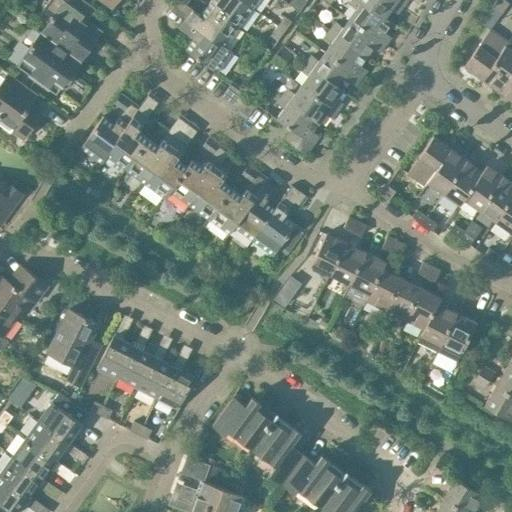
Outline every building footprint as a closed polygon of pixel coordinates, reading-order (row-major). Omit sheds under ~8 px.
[(53,16),(41,32),(80,60),(101,31),(81,17),(91,4),(85,0),(49,0),(43,9),(53,16)] [(238,26),(252,7),(242,0),(210,0),(207,4),(238,26)] [(391,21),(384,16),(383,17),(360,0),(351,0),(349,4),(356,9),(349,18),(386,44),(391,36),(384,31),(391,21)] [(397,13),(403,6),(394,0),(360,0),(383,17),(384,16),(390,8),(397,13)] [(506,0),(496,0),(493,6),(502,12),(509,2),(506,0)] [(225,45),(238,26),(207,4),(200,14),(193,9),(187,18),(224,46),(225,45)] [(284,15),(277,25),(284,30),(291,20),(284,15)] [(186,19),(185,19),(179,27),(193,37),(185,48),(216,71),(232,50),(225,45),(224,46),(187,18),(186,19)] [(336,22),(330,29),(366,55),(373,46),(380,51),(386,44),(349,18),(343,27),(336,22)] [(278,38),(284,30),(277,25),(271,33),(278,38)] [(505,45),(506,45),(508,41),(490,28),(464,65),(482,78),(505,45)] [(331,42),(325,51),(361,77),(367,69),(360,64),(366,55),(330,29),(324,37),(331,42)] [(80,60),(41,32),(17,65),(56,93),(80,60)] [(482,78),(498,89),(511,68),(511,49),(506,45),(505,45),(482,78)] [(312,55),(306,62),(342,88),(349,80),(356,85),(361,77),(325,51),(319,60),(312,55)] [(307,75),(301,84),(337,110),(343,102),(336,97),(342,88),(306,62),(300,70),(307,75)] [(0,123),(6,128),(7,127),(23,138),(42,112),(30,103),(37,94),(2,68),(0,71),(0,123)] [(511,68),(498,89),(511,99),(511,68)] [(232,81),(229,85),(219,98),(229,106),(242,88),(232,81)] [(288,88),(282,95),(318,121),(325,113),(332,118),(337,110),(301,84),(295,93),(288,88)] [(124,109),(131,100),(121,93),(114,102),(124,109)] [(318,121),(282,95),(277,103),(283,108),(276,117),(292,128),(284,138),(306,153),(319,135),(312,130),(318,121)] [(103,115),(80,146),(101,162),(107,155),(106,154),(128,123),(138,108),(130,119),(121,113),(114,123),(103,115)] [(107,155),(125,168),(148,137),(138,130),(148,115),(138,108),(128,123),(106,154),(107,155)] [(125,168),(144,182),(177,137),(168,130),(158,144),(148,137),(125,168)] [(426,186),(428,182),(428,181),(451,148),(433,135),(407,173),(426,186)] [(213,152),(219,143),(209,136),(203,145),(213,152)] [(176,158),(187,144),(177,137),(144,182),(165,197),(170,190),(169,190),(187,166),(186,165),(176,158)] [(428,181),(428,182),(444,192),(467,159),(451,148),(428,181)] [(169,190),(170,190),(189,204),(217,166),(207,159),(202,166),(192,158),(186,165),(187,166),(169,190)] [(189,204),(209,218),(231,187),(221,180),(231,165),(223,159),(222,159),(217,166),(189,204)] [(460,204),(464,198),(464,197),(483,171),(482,170),(467,159),(444,192),(460,204)] [(251,180),(258,171),(248,164),(242,173),(251,180)] [(464,198),(479,209),(502,176),(486,164),(482,170),(483,171),(464,197),(464,198)] [(479,209),(495,220),(511,195),(511,182),(502,176),(479,209)] [(234,226),(253,239),(275,208),(274,208),(265,201),(275,187),(266,180),(265,179),(255,194),(256,194),(233,225),(234,226)] [(395,190),(387,184),(386,184),(379,193),(388,200),(395,190)] [(3,195),(0,192),(0,218),(3,221),(22,194),(10,185),(3,195)] [(231,187),(209,218),(229,233),(234,226),(233,225),(256,194),(255,194),(246,187),(241,194),(231,187)] [(511,229),(511,195),(495,220),(511,231),(511,229)] [(273,254),(278,247),(296,223),(284,215),(295,201),(290,197),(284,205),(279,201),(274,208),(275,208),(253,239),(273,254)] [(422,223),(427,216),(417,208),(411,216),(422,223)] [(343,225),(352,230),(357,220),(348,216),(343,225)] [(438,223),(427,216),(422,223),(432,230),(438,223)] [(357,220),(352,230),(361,234),(365,225),(357,220)] [(459,237),(464,230),(454,223),(449,230),(459,237)] [(475,237),(464,230),(459,237),(470,244),(475,237)] [(311,264),(330,274),(346,242),(327,232),(311,264)] [(391,249),(396,239),(387,235),(382,245),(383,245),(381,250),(388,254),(391,249)] [(287,254),(294,244),(285,237),(278,247),(287,254)] [(405,243),(396,239),(391,249),(400,253),(405,243)] [(330,274),(350,283),(366,251),(346,242),(330,274)] [(489,247),(484,254),(494,262),(499,254),(489,247)] [(350,283),(369,292),(369,293),(382,267),(383,267),(386,261),(366,251),(350,283)] [(426,275),(431,265),(423,261),(418,271),(426,275)] [(0,274),(0,304),(17,317),(31,298),(35,302),(48,285),(20,264),(8,280),(0,274)] [(440,269),(431,265),(426,275),(435,279),(440,269)] [(366,299),(385,309),(401,277),(383,267),(382,267),(369,293),(369,292),(366,299)] [(385,309),(399,315),(395,324),(399,326),(403,317),(405,318),(421,286),(401,277),(385,309)] [(465,294),(470,284),(461,280),(456,290),(465,294)] [(478,288),(470,284),(465,294),(474,298),(478,288)] [(405,318),(424,327),(424,328),(437,302),(438,302),(441,296),(421,286),(405,318)] [(456,312),(438,302),(437,302),(424,328),(424,327),(417,341),(437,351),(456,312)] [(0,349),(8,339),(3,336),(17,317),(0,304),(0,349)] [(47,351),(75,365),(68,379),(80,385),(97,351),(86,345),(98,322),(69,308),(47,351)] [(456,312),(437,351),(457,360),(476,321),(456,312)] [(96,368),(117,378),(134,345),(113,335),(96,368)] [(117,378),(136,388),(153,355),(134,345),(117,378)] [(153,355),(136,388),(156,398),(173,365),(153,355)] [(173,365),(156,398),(177,408),(194,375),(173,365)] [(511,393),(511,368),(507,366),(496,384),(511,393)] [(482,367),(472,381),(484,389),(493,374),(482,367)] [(511,393),(496,384),(484,403),(511,419),(511,393)] [(52,401),(38,420),(68,441),(89,413),(59,391),(52,401)] [(252,446),(276,413),(251,395),(245,404),(233,395),(212,424),(225,434),(228,429),(252,446)] [(94,400),(89,409),(98,414),(103,405),(94,400)] [(103,405),(98,414),(107,418),(112,409),(103,405)] [(4,410),(0,414),(0,418),(7,424),(12,416),(4,410)] [(268,473),(281,482),(303,453),(291,444),(300,431),(276,413),(252,446),(275,463),(268,473)] [(38,420),(25,438),(55,459),(68,441),(38,420)] [(129,429),(138,433),(143,424),(133,420),(129,429)] [(147,438),(152,429),(143,424),(138,433),(147,438)] [(25,438),(12,455),(42,477),(55,459),(25,438)] [(315,462),(303,453),(281,482),(294,492),(298,487),(321,504),(345,471),(321,453),(315,462)] [(12,455),(0,471),(0,473),(29,495),(42,477),(12,455)] [(191,499),(225,511),(238,511),(235,511),(241,494),(204,480),(210,464),(186,455),(180,472),(203,480),(197,494),(193,493),(191,499)] [(345,471),(321,504),(332,511),(371,511),(376,506),(364,498),(370,489),(345,471)] [(0,502),(13,511),(16,511),(29,495),(0,473),(0,502)] [(456,478),(444,497),(468,511),(473,511),(484,495),(456,478)] [(468,511),(444,497),(434,511),(468,511)] [(193,508),(191,511),(225,511),(191,499),(188,506),(193,508)]
